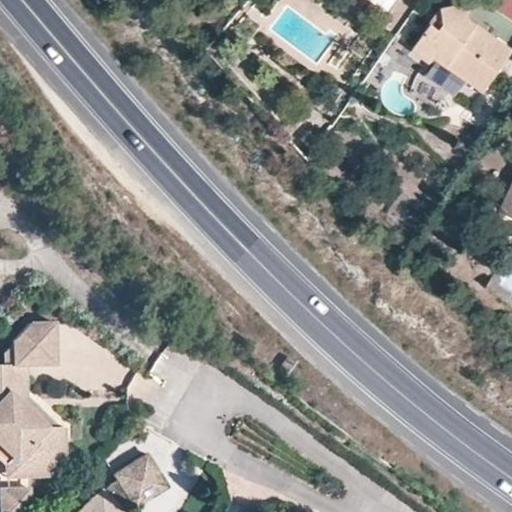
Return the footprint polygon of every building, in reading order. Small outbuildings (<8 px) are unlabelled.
[(429,62),(434,56),(480,89),(509,49),(464,16),(464,12),(462,8),(459,4),(454,3),(445,4),(438,6),(441,21),(436,27),(428,21),(410,48),(429,62)] [(436,27),(441,21),(438,6),(428,21),(436,27)] [(511,182),(497,213),(511,220),(511,182)] [(60,329),(29,329),(3,357),(4,370),(31,370),(60,369),(60,329)] [(0,390),(2,392),(9,388),(23,389),(26,392),(25,408),(51,432),(64,432),(32,402),(31,370),(4,370),(0,370),(0,390)] [(0,448),(11,459),(20,468),(21,483),(36,484),(63,483),(63,466),(71,465),(70,432),(64,432),(51,432),(25,408),(26,392),(23,389),(9,388),(2,392),(0,390),(0,448)] [(0,465),(10,475),(10,483),(21,483),(20,468),(11,459),(0,448),(0,465)] [(127,511),(129,511),(123,505),(133,495),(132,493),(160,474),(150,457),(120,475),(123,480),(111,488),(105,494),(103,492),(84,511),(127,511)] [(169,487),(160,474),(132,493),(133,495),(140,505),(169,487)] [(24,496),(24,503),(10,503),(7,504),(6,511),(35,511),(36,511),(36,496),(24,496)]
